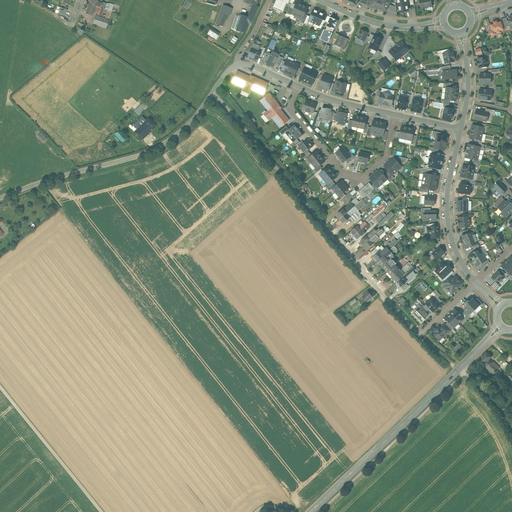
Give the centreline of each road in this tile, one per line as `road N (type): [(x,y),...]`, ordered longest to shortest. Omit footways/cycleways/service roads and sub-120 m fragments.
road 1 (residential): [(475,282),(418,334),(211,92)]
road 2 (secondary): [(310,511),(501,326)]
road 3 (tertiary): [(211,92),(179,133),(155,148),(0,198)]
road 4 (residential): [(297,87),(289,106),(344,173),(363,175),(385,155),(395,114)]
road 5 (residential): [(460,129),(448,224),(475,282)]
road 6 (unclassified): [(0,387),(100,511)]
road 7 (tertiary): [(320,0),(389,26),(443,23)]
